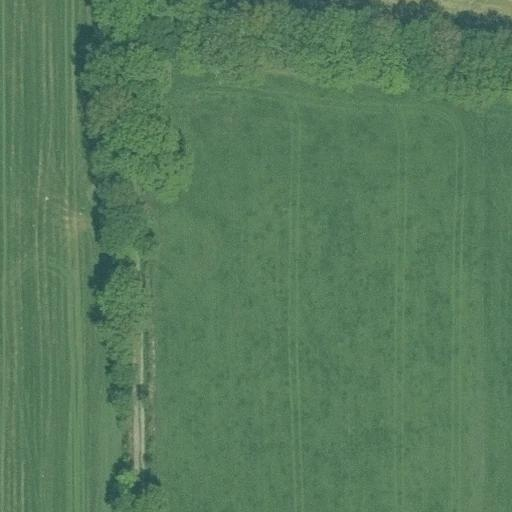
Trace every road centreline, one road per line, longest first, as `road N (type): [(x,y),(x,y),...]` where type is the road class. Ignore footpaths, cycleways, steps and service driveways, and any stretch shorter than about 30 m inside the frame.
road 1 (track): [(141,511),(128,0)]
road 2 (track): [(129,48),(511,88)]
